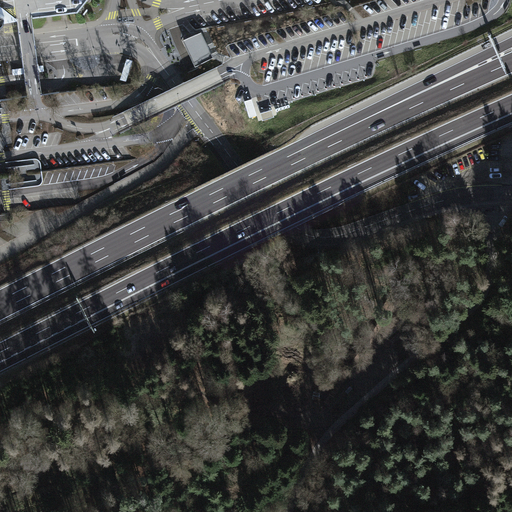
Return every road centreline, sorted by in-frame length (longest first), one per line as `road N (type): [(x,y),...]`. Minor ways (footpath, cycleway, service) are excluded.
road 1 (motorway): [(0,353),(511,104)]
road 2 (residential): [(511,194),(469,196),(330,237),(302,233),(281,220),(165,70)]
road 3 (track): [(506,194),(496,278),(480,302),(342,414),(315,450),(288,511)]
road 4 (motorway): [(287,162),(0,305)]
road 5 (motorway): [(511,44),(287,162)]
road 6 (motorway): [(511,61),(287,162)]
